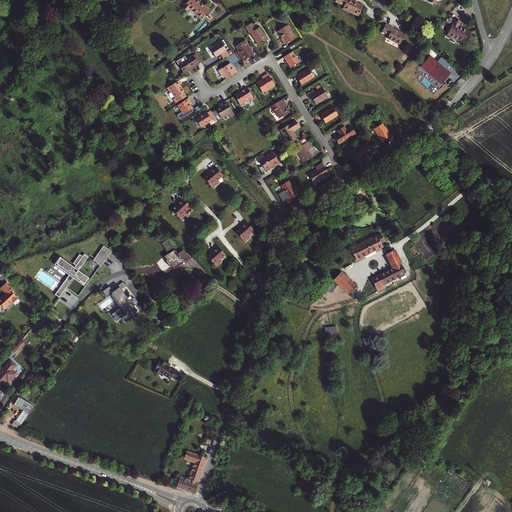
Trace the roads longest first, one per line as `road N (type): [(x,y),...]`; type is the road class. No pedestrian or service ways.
road 1 (residential): [(197,501),(278,228),(431,120),(490,56)]
road 2 (unknown): [(264,289),(202,197),(202,168)]
